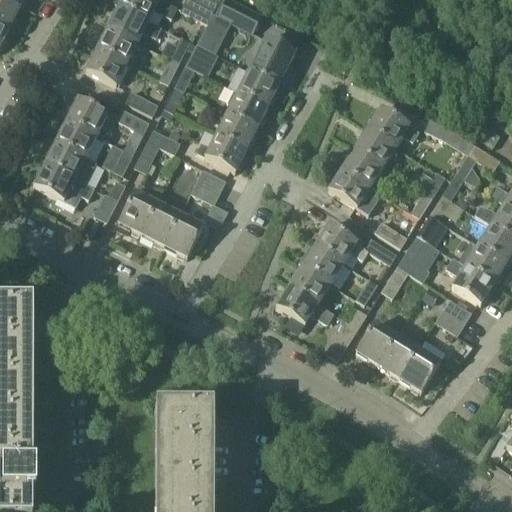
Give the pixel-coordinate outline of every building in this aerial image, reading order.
[(0,0),(0,4),(18,14),(24,0),(0,0)] [(117,10),(147,26),(152,15),(170,24),(176,13),(151,0),(117,0),(113,8),(117,10)] [(206,29),(212,18),(217,8),(201,0),(187,0),(180,16),(206,29)] [(377,0),(354,0),(367,12),(378,1),(377,0)] [(0,31),(7,35),(18,14),(0,4),(0,31)] [(226,4),(219,20),(250,36),(259,20),(226,4)] [(137,46),(138,44),(141,38),(154,45),(160,32),(147,26),(117,10),(106,31),(137,46)] [(212,20),(196,51),(206,56),(222,23),(219,22),(218,23),(212,20)] [(126,68),(137,46),(106,31),(96,52),(126,68)] [(170,63),(177,67),(188,46),(180,42),(170,63)] [(203,79),(213,60),(206,56),(196,51),(195,51),(185,70),(203,79)] [(114,91),(126,68),(96,52),(84,76),(114,91)] [(247,75),(278,91),(283,80),(286,82),(292,71),(288,70),(289,69),(258,53),(247,75)] [(167,89),(177,67),(170,63),(159,85),(167,89)] [(173,92),(183,96),(194,75),(184,70),(177,85),(173,92)] [(267,113),(278,91),(247,75),(236,97),(267,113)] [(172,117),(183,96),(173,92),(163,113),(172,117)] [(256,134),(267,113),(236,97),(225,118),(256,134)] [(151,121),(156,111),(131,99),(126,109),(151,121)] [(65,125),(96,140),(107,118),(76,103),(65,125)] [(365,133),(394,151),(402,140),(412,146),(417,137),(378,112),(365,133)] [(163,113),(160,119),(169,124),(172,117),(163,113)] [(142,139),(147,128),(122,116),(117,126),(142,139)] [(245,155),(256,134),(225,118),(214,139),(245,155)] [(85,162),(96,140),(65,125),(54,147),(85,162)] [(466,159),(472,149),(447,134),(429,125),(424,135),(442,144),(466,159)] [(382,172),(394,151),(365,133),(352,153),(382,172)] [(148,147),(158,152),(174,160),(180,150),(153,136),(148,147)] [(234,178),(245,155),(214,139),(203,162),(234,178)] [(74,183),(85,162),(54,147),(44,168),(74,183)] [(144,180),(158,152),(148,147),(134,174),(144,180)] [(453,179),(463,185),(476,165),(494,176),(500,167),(472,149),(466,159),(453,179)] [(369,192),(382,172),(352,153),(340,174),(369,192)] [(121,181),(127,167),(131,160),(123,155),(112,177),(121,181)] [(94,193),(74,183),(44,168),(32,191),(63,206),(68,196),(87,206),(94,193)] [(356,213),(369,192),(340,174),(326,195),(356,213)] [(197,187),(218,198),(224,186),(203,175),(197,187)] [(423,197),(431,202),(443,182),(435,177),(423,197)] [(441,199),(450,205),(463,185),(453,179),(445,193),(441,199)] [(116,205),(123,191),(115,187),(108,201),(116,205)] [(212,210),(218,198),(197,187),(191,199),(212,210)] [(156,209),(145,203),(149,195),(138,189),(134,198),(132,197),(117,228),(140,240),(156,209)] [(501,209),(511,216),(511,191),(507,198),(497,191),(490,202),(501,209)] [(418,223),(431,202),(423,197),(410,217),(418,223)] [(437,225),(450,205),(441,199),(432,214),(428,220),(437,225)] [(104,228),(105,227),(116,206),(104,200),(93,222),(104,228)] [(162,251),(178,220),(156,209),(140,240),(162,251)] [(370,231),(379,218),(366,209),(357,222),(370,231)] [(511,216),(501,209),(495,218),(480,209),(473,220),(488,229),(511,244),(511,216)] [(265,212),(262,234),(280,236),(283,215),(265,212)] [(178,220),(162,251),(185,262),(201,231),(178,220)] [(424,245),(437,225),(428,220),(415,240),(424,245)] [(399,253),(406,242),(380,226),(374,237),(399,253)] [(504,268),(511,255),(511,244),(488,229),(475,249),(504,268)] [(314,250),(343,268),(350,257),(361,265),(367,255),(327,230),(314,250)] [(411,265),(424,245),(415,240),(395,271),(406,278),(421,287),(428,276),(411,265)] [(390,268),(395,260),(370,244),(364,253),(390,268)] [(238,259),(253,275),(266,262),(251,247),(238,259)] [(492,288),(504,268),(475,249),(462,269),(492,288)] [(330,288),(343,268),(314,250),(308,260),(304,258),(298,268),(330,288)] [(492,288),(462,269),(452,263),(446,274),(455,280),(449,291),(478,309),(492,288)] [(317,309),(330,288),(298,268),(297,269),(301,271),(288,291),(317,309)] [(391,303),(406,278),(395,271),(380,296),(391,303)] [(363,310),(367,304),(377,289),(367,283),(354,304),(363,310)] [(332,319),(317,309),(288,291),(274,312),(303,330),(310,319),(326,329),(332,319)] [(441,316),(463,329),(470,318),(448,304),(441,316)] [(348,328),(356,334),(365,319),(357,314),(348,328)] [(0,511),(28,511),(28,508),(28,481),(29,315),(0,315),(0,511)] [(456,340),(463,329),(441,316),(434,326),(456,340)] [(356,334),(348,328),(344,326),(332,347),(343,354),(356,334)] [(376,371),(395,341),(373,327),(354,358),(376,371)] [(397,384),(416,354),(395,341),(376,371),(397,384)] [(416,354),(397,384),(419,398),(438,368),(416,354)] [(209,511),(210,419),(153,419),(152,511),(209,511)]
